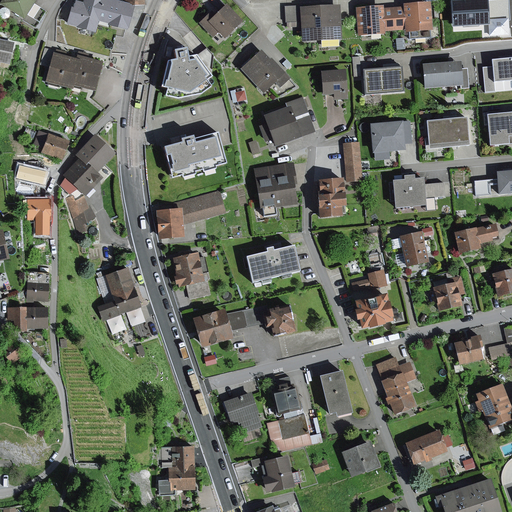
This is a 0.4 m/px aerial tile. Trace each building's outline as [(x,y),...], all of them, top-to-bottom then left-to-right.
[(35,0),(0,0),(0,1),(0,5),(23,20),(35,0)] [(135,6),(115,0),(113,0),(83,0),(83,2),(76,0),(74,0),(67,23),(96,32),(99,22),(128,30),(135,6)] [(35,15),(41,6),(37,2),(30,12),(35,15)] [(392,13),(394,32),(404,31),(405,38),(431,36),(429,5),(403,7),(403,12),(392,13)] [(338,9),(298,10),(300,44),(339,42),(338,9)] [(386,32),(394,32),(392,13),(381,14),(381,10),(355,12),(357,40),(386,38),(386,32)] [(204,21),(198,27),(213,42),(216,37),(222,40),(236,26),(223,13),(209,27),(204,21)] [(11,45),(0,42),(0,64),(6,66),(11,45)] [(187,48),(173,50),(174,61),(166,60),(161,88),(187,93),(215,76),(216,54),(209,47),(199,56),(190,56),(187,48)] [(263,51),(241,69),(260,92),(282,74),(263,51)] [(511,56),(494,57),(496,86),(511,85),(511,56)] [(71,62),(52,57),(45,84),(71,90),(72,86),(93,91),(100,64),(72,57),(71,62)] [(456,63),(419,66),(421,89),(453,86),(453,90),(468,89),(466,72),(457,72),(456,63)] [(400,69),(363,71),(364,93),(402,91),(400,69)] [(344,72),(319,72),(319,92),(330,92),(333,100),(345,100),(344,72)] [(300,100),(260,117),(271,144),(311,128),(300,100)] [(511,112),(485,114),(486,146),(511,144),(511,112)] [(465,117),(425,120),(427,145),(467,142),(465,117)] [(399,124),(369,127),(372,159),(388,157),(388,150),(401,149),(399,124)] [(218,131),(160,145),(169,180),(226,165),(218,131)] [(66,146),(40,134),(36,145),(43,148),(41,152),(60,160),(66,146)] [(97,141),(79,162),(93,175),(112,154),(97,141)] [(360,144),(343,145),(344,181),(362,180),(360,144)] [(261,208),(297,202),(290,161),(254,167),(261,208)] [(79,162),(59,185),(71,195),(76,190),(85,198),(100,180),(93,175),(79,162)] [(498,181),(475,183),(476,197),(511,194),(511,171),(497,172),(498,181)] [(423,176),(390,179),(393,209),(426,206),(423,176)] [(339,180),(318,181),(318,217),(340,217),(339,180)] [(219,191),(182,202),(188,223),(225,212),(219,191)] [(85,198),(70,201),(78,236),(95,224),(88,197),(85,198)] [(48,236),(48,199),(28,199),(28,218),(35,218),(35,236),(48,236)] [(180,210),(156,211),(158,240),(182,238),(180,210)] [(497,226),(453,233),(457,254),(479,251),(478,245),(499,242),(497,226)] [(421,231),(400,238),(405,267),(426,263),(421,231)] [(294,271),(289,247),(244,258),(249,282),(294,271)] [(196,255),(171,260),(177,290),(187,288),(190,301),(210,297),(207,281),(202,282),(196,255)] [(125,269),(104,277),(117,315),(139,307),(125,269)] [(51,271),(30,270),(29,299),(50,299),(51,271)] [(511,276),(511,270),(490,275),(495,299),(511,294),(511,276)] [(369,279),(351,283),(354,296),(387,289),(384,271),(368,275),(369,279)] [(455,284),(432,288),(436,312),(460,307),(455,284)] [(351,302),(359,331),(392,323),(385,294),(351,302)] [(48,306),(9,307),(9,318),(14,318),(15,328),(49,327),(48,306)] [(191,319),(201,349),(231,339),(221,310),(191,319)] [(287,310),(263,315),(268,340),(292,335),(287,310)] [(147,323),(134,326),(139,342),(151,338),(147,323)] [(475,337),(450,345),(457,367),(482,360),(475,337)] [(19,348),(5,344),(1,356),(15,360),(19,348)] [(511,358),(511,347),(490,348),(491,360),(511,359),(511,358)] [(415,406),(395,360),(374,367),(393,414),(415,406)] [(339,371),(317,377),(326,414),(333,412),(334,417),(350,413),(339,371)] [(275,380),(276,386),(293,384),(292,377),(275,380)] [(500,385),(475,393),(487,428),(511,420),(503,393),(500,385)] [(297,387),(270,394),(275,414),(302,407),(297,387)] [(511,391),(503,393),(511,420),(511,421),(511,391)] [(251,394),(222,403),(229,425),(238,423),(242,436),(262,430),(251,394)] [(302,407),(275,414),(278,423),(269,425),(274,454),(321,444),(315,405),(302,407)] [(447,454),(439,432),(405,445),(413,467),(447,454)] [(371,441),(341,453),(350,477),(381,465),(371,441)] [(192,447),(165,447),(165,470),(192,470),(192,447)] [(288,457),(264,461),(268,478),(260,478),(263,493),(293,487),(288,457)] [(193,471),(167,470),(167,493),(193,493),(193,471)] [(497,511),(488,480),(436,495),(441,511),(497,511)] [(397,511),(394,503),(369,511),(397,511)]
